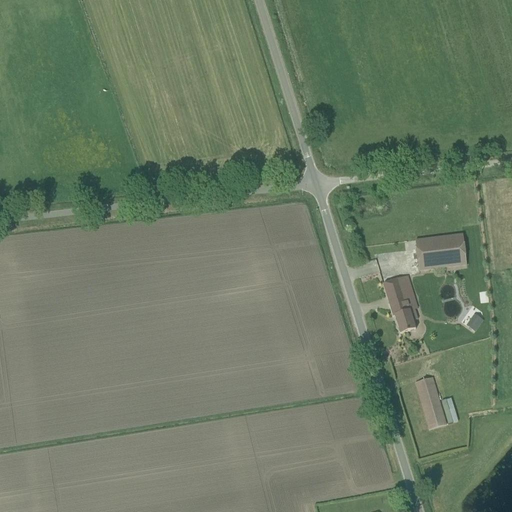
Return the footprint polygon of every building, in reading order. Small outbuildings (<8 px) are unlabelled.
[(416,242),(420,271),(465,266),(462,236),(416,242)] [(394,316),(400,335),(410,332),(414,331),(413,323),(417,321),(415,312),(417,311),(407,278),(392,282),(383,285),(393,317),(394,316)] [(482,321),(474,316),(467,327),(475,332),(482,321)] [(454,326),(460,332),(464,327),(458,321),(454,326)] [(415,384),(429,431),(446,426),(432,379),(415,384)]
